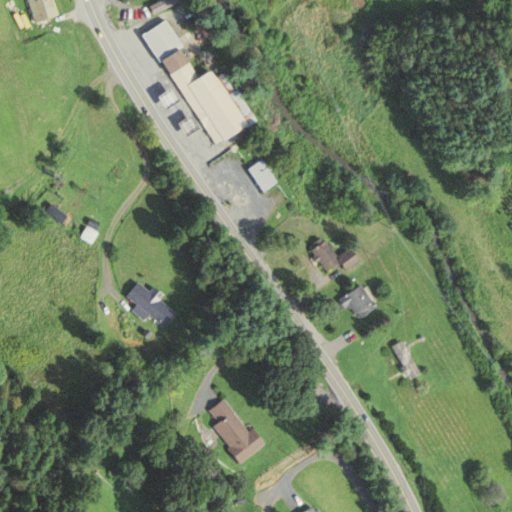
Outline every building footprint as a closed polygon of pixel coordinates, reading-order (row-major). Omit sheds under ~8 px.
[(29,0),(37,23),(61,15),(55,0),(29,0)] [(159,15),(183,1),(181,0),(168,0),(155,8),(159,15)] [(223,148),(259,125),(221,68),(207,77),(169,20),(148,34),(223,148)] [(271,191),(282,182),(266,162),(255,172),(271,191)] [(85,238),(96,245),(104,233),(93,226),(85,238)] [(349,271),(363,261),(354,247),(340,257),(327,238),(313,247),(330,273),(344,264),(349,271)] [(173,329),(186,314),(146,280),(134,296),(173,329)] [(381,308),(365,285),(345,299),(361,322),(381,308)] [(422,373),(404,341),(390,349),(408,381),(422,373)] [(272,445),(261,428),(252,434),(230,399),(209,412),(241,464),(272,445)]
